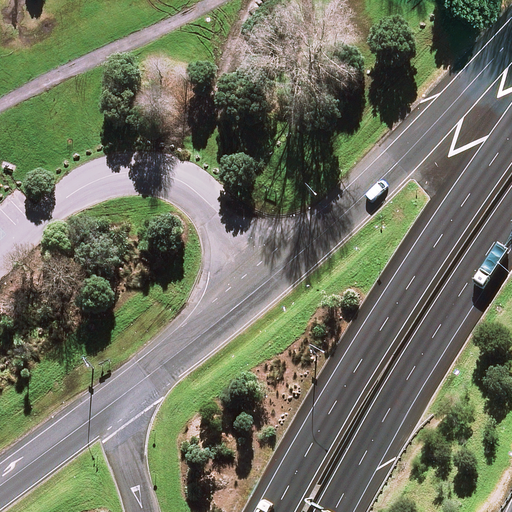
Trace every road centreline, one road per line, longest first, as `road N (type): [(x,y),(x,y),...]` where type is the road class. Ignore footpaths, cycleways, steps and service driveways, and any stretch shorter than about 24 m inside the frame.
road 1 (trunk): [(128,391),(273,270),(511,29)]
road 2 (trunk): [(271,511),(387,311),(511,122)]
road 3 (trunk): [(511,206),(413,360),(332,511)]
road 4 (trunk): [(0,486),(128,391)]
road 5 (trunk): [(143,511),(127,446),(128,391)]
